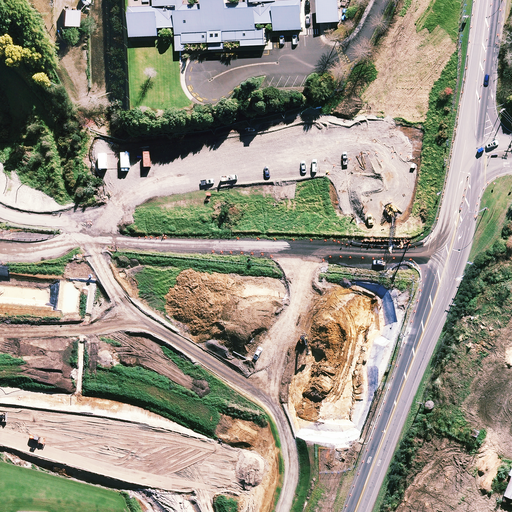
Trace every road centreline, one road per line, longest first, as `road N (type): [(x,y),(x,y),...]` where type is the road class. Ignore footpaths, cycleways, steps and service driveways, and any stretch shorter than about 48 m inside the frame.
road 1 (motorway): [(511,288),(376,306),(0,312)]
road 2 (motorway): [(0,274),(255,274),(511,250)]
road 3 (secondary): [(304,494),(427,3)]
road 4 (residential): [(304,494),(0,423)]
